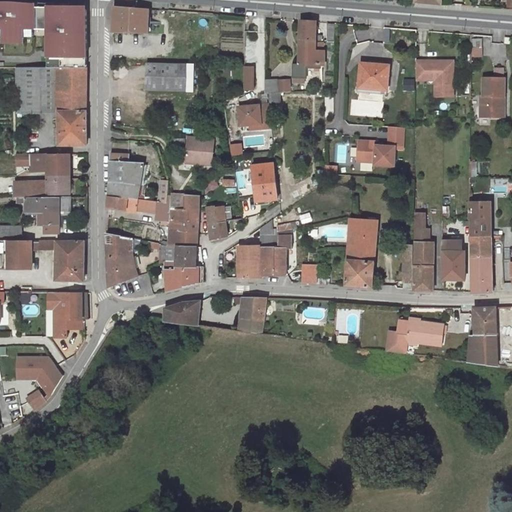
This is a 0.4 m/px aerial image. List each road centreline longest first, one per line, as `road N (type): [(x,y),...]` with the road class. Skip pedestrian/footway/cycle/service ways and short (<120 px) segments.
road 1 (unclassified): [(511,298),(215,286),(108,309)]
road 2 (unclassified): [(99,0),(98,283),(108,309)]
road 3 (secondary): [(511,25),(216,0)]
road 4 (unclassified): [(108,309),(65,390),(42,415),(0,439)]
